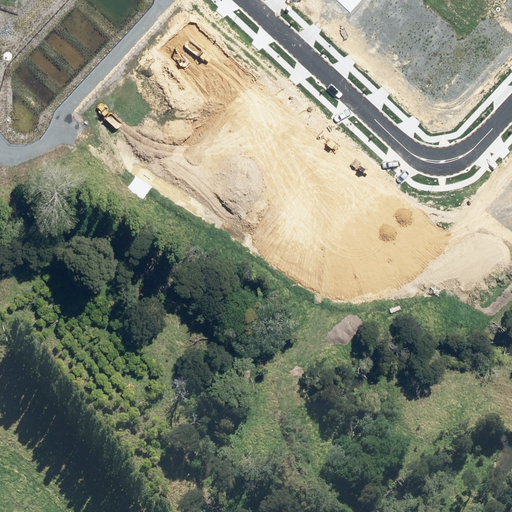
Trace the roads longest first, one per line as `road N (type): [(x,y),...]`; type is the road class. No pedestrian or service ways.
road 1 (residential): [(250,0),(424,161),(460,159),(511,105)]
road 2 (track): [(0,146),(23,150),(60,127),(64,113),(169,0)]
